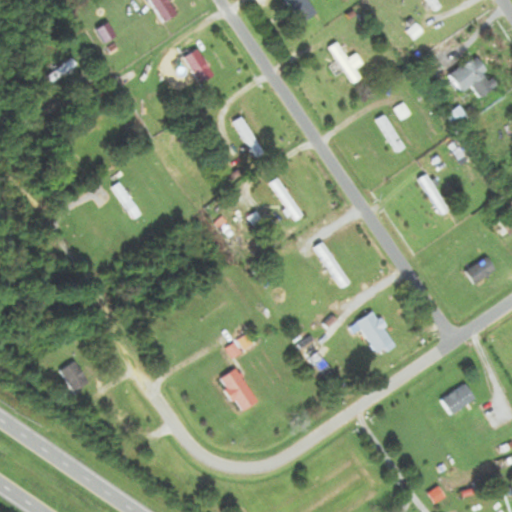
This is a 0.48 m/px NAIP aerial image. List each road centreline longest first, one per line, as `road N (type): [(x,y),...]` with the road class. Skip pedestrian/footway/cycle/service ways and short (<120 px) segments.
road 1 (residential): [(36,93),(0,141),(6,169),(105,302),(122,353),(192,446),(228,466),(266,468),(511,300)]
road 2 (residential): [(451,341),(220,0)]
road 3 (trunk): [(134,511),(0,421)]
